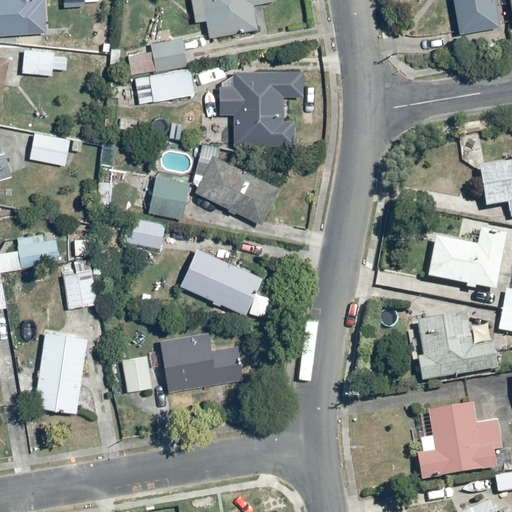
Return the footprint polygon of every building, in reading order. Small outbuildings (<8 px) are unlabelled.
[(0,0),(0,36),(48,33),(45,0),(0,0)] [(276,0),(192,0),(196,24),(207,22),(210,38),(259,30),(255,6),(277,2),(276,0)] [(501,27),(495,0),(454,0),(460,34),(501,27)] [(181,36),(128,44),(132,72),(185,64),(181,36)] [(67,52),(23,49),(22,73),(66,76),(67,52)] [(0,109),(10,60),(0,58),(0,109)] [(191,68),(121,80),(123,94),(136,92),(137,102),(195,93),(191,68)] [(303,73),(235,73),(235,87),(221,87),(221,115),(234,115),(234,146),(295,146),(295,122),(284,122),(284,99),(304,99),(303,73)] [(66,139),(32,134),(28,160),(62,165),(66,139)] [(0,181),(13,177),(6,153),(0,155),(0,181)] [(511,157),(511,160),(479,166),(486,208),(508,204),(510,218),(511,218),(511,155),(511,157)] [(281,187),(214,156),(196,194),(262,225),(281,187)] [(187,182),(154,176),(147,213),(180,219),(187,182)] [(114,181),(98,179),(96,199),(111,200),(114,181)] [(168,221),(125,214),(120,241),(163,248),(168,221)] [(478,245),(436,237),(429,276),(496,290),(507,234),(481,228),(478,245)] [(59,232),(18,233),(18,260),(60,259),(59,232)] [(94,240),(93,271),(93,272),(120,273),(121,241),(94,240)] [(269,277),(198,246),(180,287),(246,316),(248,311),(264,318),(273,297),(262,293),(269,277)] [(91,267),(62,271),(67,308),(96,304),(91,267)] [(511,288),(505,288),(497,330),(511,333),(511,288)] [(467,313),(418,321),(424,355),(417,357),(421,381),(499,368),(494,343),(473,346),(467,313)] [(88,338),(46,333),(36,410),(77,415),(88,338)] [(211,334),(162,341),(170,393),(245,381),(239,346),(213,350),(211,334)] [(148,356),(123,358),(126,393),(151,390),(148,356)] [(473,403),(428,410),(434,450),(416,453),(420,480),(497,468),(494,451),(502,449),(497,420),(476,423),(473,403)] [(511,471),(495,475),(498,494),(511,491),(511,471)] [(495,511),(490,500),(463,511),(495,511)]
